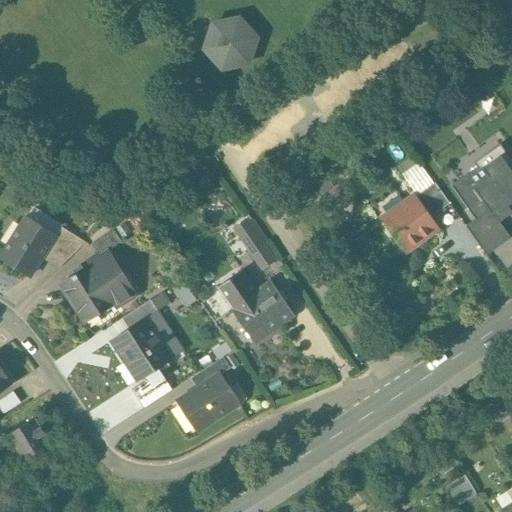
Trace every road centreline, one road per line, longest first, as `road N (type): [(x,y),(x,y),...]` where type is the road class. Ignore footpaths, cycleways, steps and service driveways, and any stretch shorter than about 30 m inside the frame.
road 1 (unclassified): [(407,390),(386,379),(172,469),(136,473),(101,449),(18,323),(0,314)]
road 2 (primary): [(407,390),(214,511)]
road 3 (primary): [(511,317),(407,390)]
